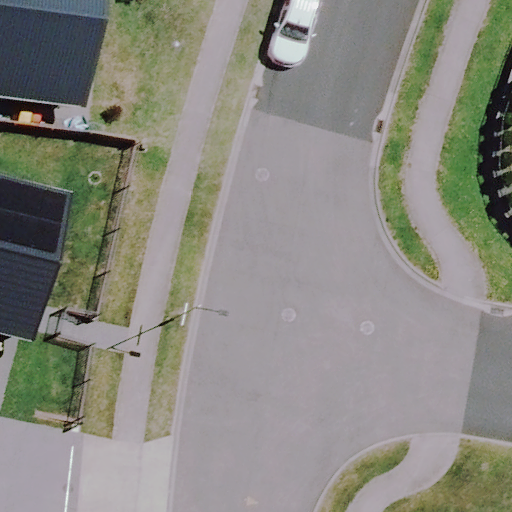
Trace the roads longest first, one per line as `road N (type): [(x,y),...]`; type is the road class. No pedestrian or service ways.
road 1 (residential): [(353,0),(262,315)]
road 2 (residential): [(511,366),(262,315)]
road 3 (residential): [(262,315),(229,511)]
